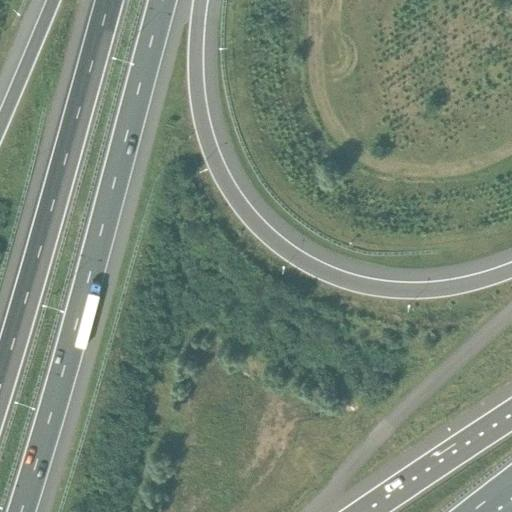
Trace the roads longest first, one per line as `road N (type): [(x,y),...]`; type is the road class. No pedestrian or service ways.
road 1 (motorway): [(21,511),(163,0)]
road 2 (motorway): [(511,271),(398,290),(331,277),(275,245),(228,191),(202,126),(199,0)]
road 3 (motorway): [(109,0),(0,377)]
road 4 (motorway): [(511,416),(369,511)]
road 5 (trunk): [(52,0),(0,128)]
